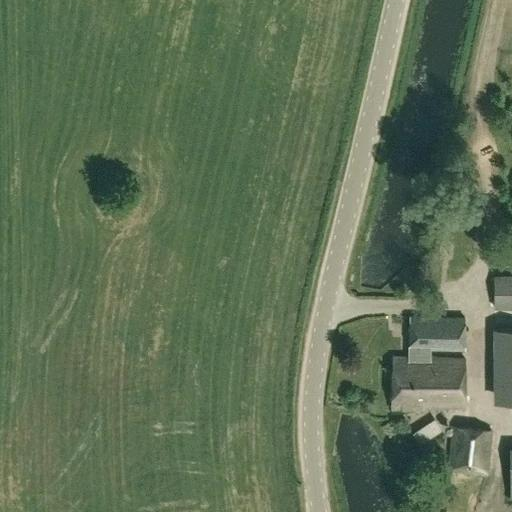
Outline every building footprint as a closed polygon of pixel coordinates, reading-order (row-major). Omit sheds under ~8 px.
[(460,208),(460,199),(442,198),(441,212),(460,213),(460,208)] [(511,275),(494,276),(494,307),(511,307),(511,275)] [(392,357),(392,409),(420,409),(420,405),(464,406),(464,358),(430,357),(430,348),(463,349),(464,318),(410,317),(409,357),(392,357)] [(511,328),(492,328),(492,340),(502,341),(503,369),(511,369),(511,328)] [(430,407),(407,419),(414,432),(437,420),(430,407)] [(453,426),(448,469),(486,473),(491,431),(453,426)]
